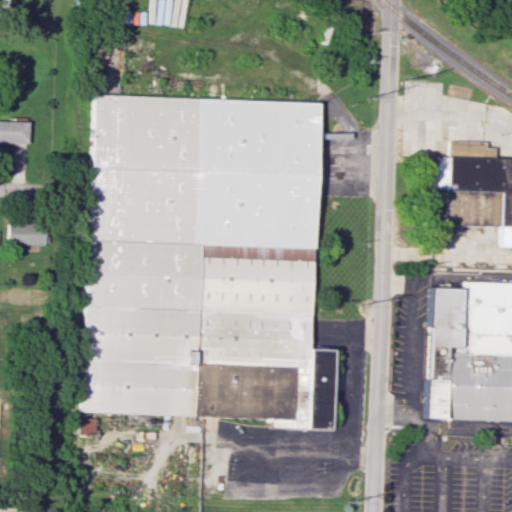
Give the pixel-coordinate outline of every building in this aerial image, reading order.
[(81,412),(269,418),(268,426),(325,428),(327,349),(306,349),(313,101),(90,95),(81,412)] [(0,142),(27,143),(27,121),(0,120),(0,142)] [(511,247),(511,191),(510,192),(511,158),(491,158),(492,148),(483,147),(483,141),(445,141),(445,156),(432,156),(432,169),(423,169),(422,188),(443,189),(443,225),(496,226),(496,247),(511,247)] [(6,245),(42,244),(42,222),(5,222),(6,245)] [(421,418),(511,420),(511,282),(458,281),(457,288),(424,287),(421,418)] [(79,433),(96,434),(96,418),(80,418),(79,433)]
